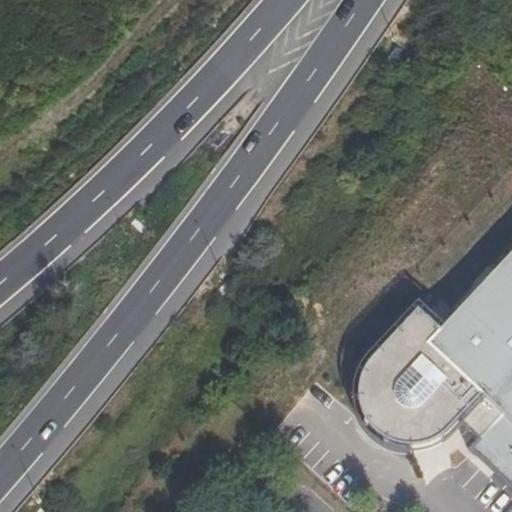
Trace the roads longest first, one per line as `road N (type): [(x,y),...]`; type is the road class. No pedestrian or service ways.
road 1 (motorway): [(0,484),(159,289),(363,0)]
road 2 (motorway): [(0,287),(215,78),(281,0)]
